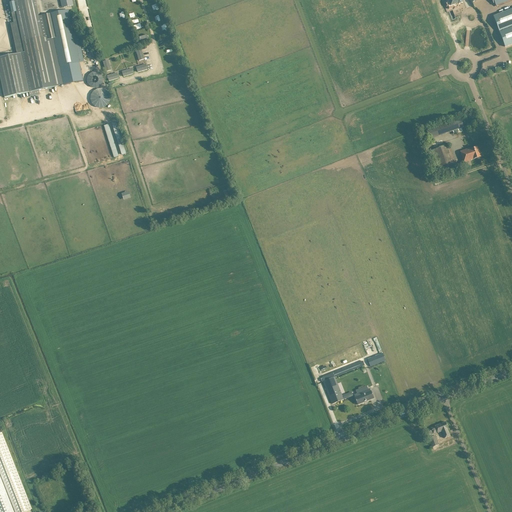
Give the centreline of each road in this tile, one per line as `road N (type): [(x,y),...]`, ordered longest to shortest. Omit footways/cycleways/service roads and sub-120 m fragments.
road 1 (tertiary): [(157,511),(511,369)]
road 2 (unclassified): [(511,182),(440,0)]
